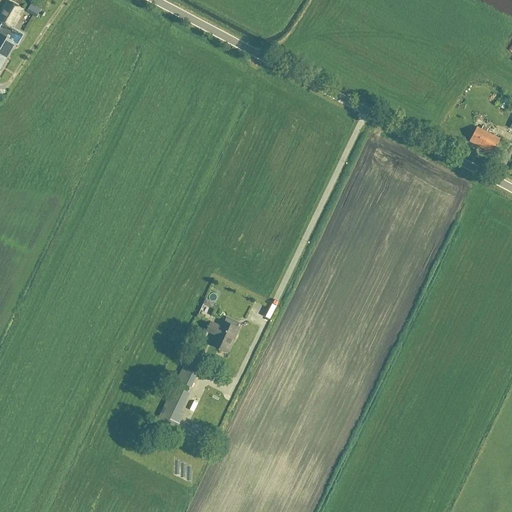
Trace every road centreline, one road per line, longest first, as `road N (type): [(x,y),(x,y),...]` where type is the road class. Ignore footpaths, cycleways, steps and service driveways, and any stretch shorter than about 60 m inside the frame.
road 1 (unclassified): [(511,188),(154,0)]
road 2 (unknown): [(273,305),(368,111)]
